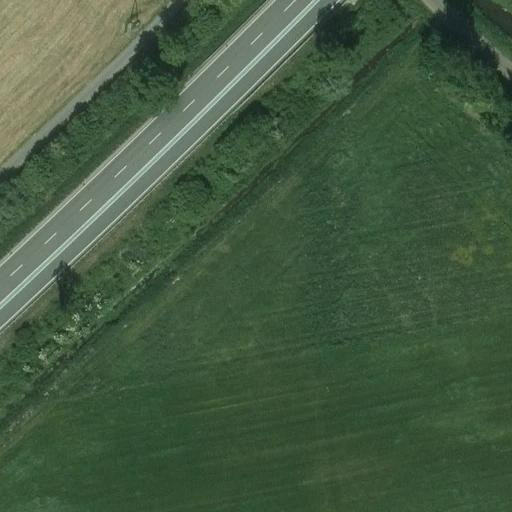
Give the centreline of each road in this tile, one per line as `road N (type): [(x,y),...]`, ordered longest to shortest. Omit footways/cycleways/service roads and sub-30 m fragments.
road 1 (trunk): [(0,311),(317,0)]
road 2 (trunk): [(288,0),(0,275)]
road 3 (unclassified): [(180,0),(0,174)]
